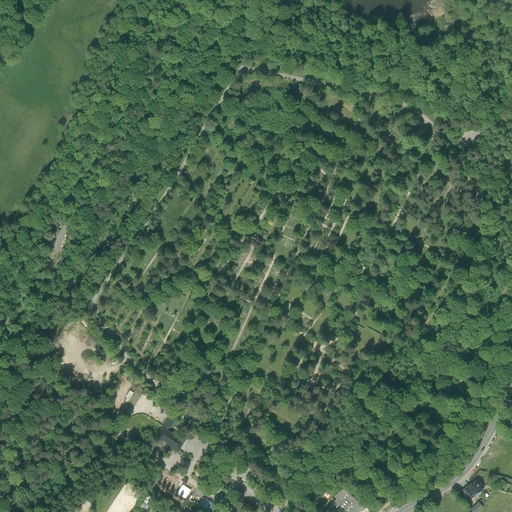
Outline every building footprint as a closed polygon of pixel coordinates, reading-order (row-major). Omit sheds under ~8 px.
[(132,389),(125,400),(136,407),(144,393),(137,389),(135,392),(132,389)] [(169,406),(163,402),(160,408),(163,410),(163,411),(165,413),(166,412),(169,406)] [(171,415),(164,425),(155,439),(161,443),(160,444),(164,447),(165,445),(170,448),(177,453),(190,433),(186,430),(181,439),(176,436),(168,431),(180,413),(169,406),(166,412),(171,415)] [(136,436),(142,428),(135,424),(130,432),(136,436)] [(462,493),(468,501),(475,496),(474,495),(483,490),(482,488),(484,486),(479,478),(462,489),(464,492),(462,493)] [(192,491),(183,485),(177,494),(186,500),(192,491)] [(361,511),(365,509),(344,489),(335,498),(337,500),(327,511),(328,511),(361,511)] [(203,498),(198,505),(208,511),(211,511),(216,505),(203,498)] [(479,503),(471,510),(472,511),(478,511),(483,507),(486,502),(483,499),(479,503)]
